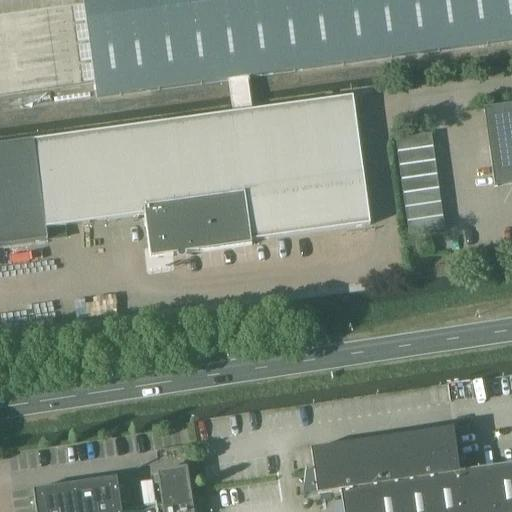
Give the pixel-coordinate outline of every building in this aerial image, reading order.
[(228,83),(231,101),(251,98),(249,80),(511,43),(511,0),(84,0),(98,101),(228,83)] [(0,246),(46,240),(45,229),(143,216),(149,261),(252,247),(251,242),(249,230),(259,229),(261,241),(371,226),(354,100),(254,113),(251,98),(231,101),(233,116),(185,122),(175,124),(0,146),(0,246)] [(511,106),(483,110),(494,187),(511,184),(511,106)] [(432,134),(396,139),(398,153),(434,148),(432,134)] [(434,148),(398,153),(400,167),(436,162),(434,148)] [(436,162),(400,167),(402,181),(438,175),(436,162)] [(438,175),(402,181),(404,194),(440,189),(438,175)] [(440,189),(404,194),(406,208),(442,203),(440,189)] [(444,217),(442,203),(406,208),(408,222),(444,217)] [(444,217),(408,222),(409,236),(445,231),(444,217)] [(251,242),(261,241),(259,229),(249,230),(251,242)] [(343,511),(480,511),(474,472),(460,474),(453,426),(310,447),(314,473),(306,475),(303,498),(341,492),(343,511)] [(511,511),(511,466),(474,472),(480,511),(511,511)] [(156,508),(156,511),(192,511),(186,470),(158,474),(163,507),(156,508)] [(121,511),(116,479),(33,491),(35,511),(121,511)]
